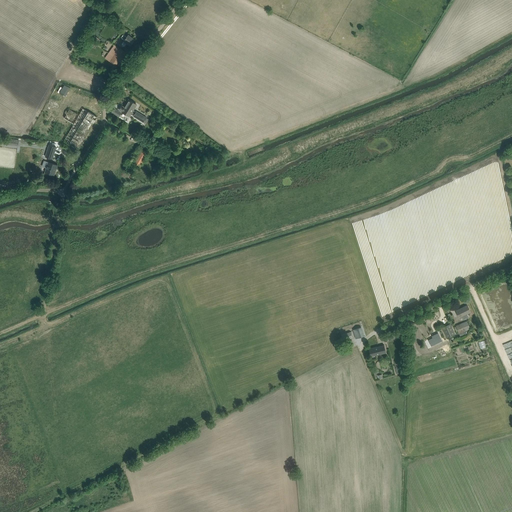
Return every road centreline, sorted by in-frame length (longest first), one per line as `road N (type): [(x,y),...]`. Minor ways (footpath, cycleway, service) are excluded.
road 1 (unclassified): [(65,191),(106,123),(110,96),(181,0)]
road 2 (unclassified): [(361,350),(377,330),(511,267)]
